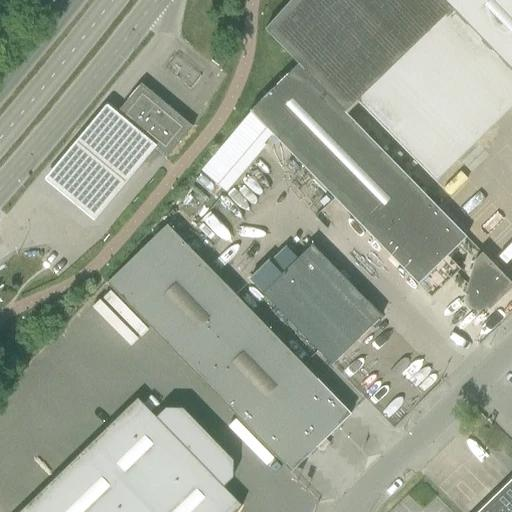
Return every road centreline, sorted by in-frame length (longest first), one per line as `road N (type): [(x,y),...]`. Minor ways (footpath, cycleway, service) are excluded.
road 1 (secondary): [(0,192),(159,0)]
road 2 (unclassified): [(511,351),(354,511)]
road 3 (unknown): [(144,63),(197,108),(207,71),(160,42)]
